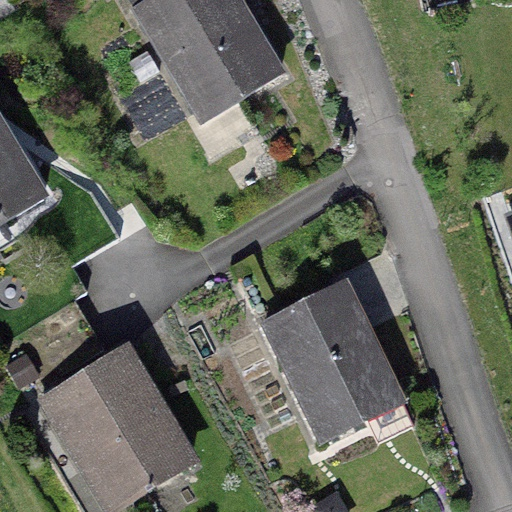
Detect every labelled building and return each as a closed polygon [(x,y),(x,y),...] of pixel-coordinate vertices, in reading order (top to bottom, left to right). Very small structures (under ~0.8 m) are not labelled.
[(128,0),(193,121),(287,70),(248,0),(128,0)] [(0,215),(43,192),(0,115),(0,215)] [(74,269),(22,292),(34,319),(86,296),(74,269)] [(253,322),(313,439),(407,391),(347,274),(253,322)] [(194,452),(128,336),(35,388),(101,505),(194,452)]
